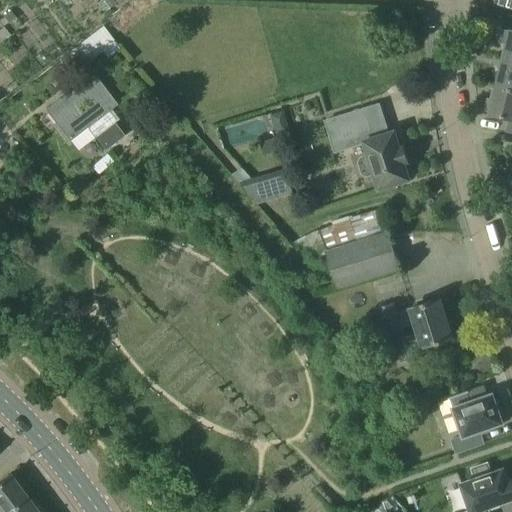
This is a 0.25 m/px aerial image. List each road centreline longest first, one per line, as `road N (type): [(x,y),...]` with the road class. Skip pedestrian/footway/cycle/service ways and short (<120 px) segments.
road 1 (residential): [(444,0),(465,171),(511,336)]
road 2 (tertiary): [(97,511),(0,397)]
